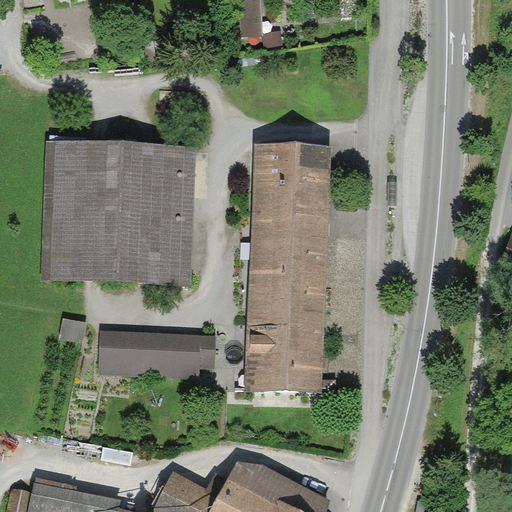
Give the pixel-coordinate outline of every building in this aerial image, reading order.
[(239,0),(240,38),(264,37),(262,0),(239,0)] [(281,34),(263,38),(265,48),(283,45),(281,34)] [(195,149),(49,144),(44,283),(190,288),(195,149)] [(331,152),(254,149),(247,394),(313,395),(313,398),(337,399),(337,380),(324,380),(327,271),(331,152)] [(511,238),(503,264),(511,266),(511,238)] [(84,321),(62,317),(58,339),(80,343),(84,321)] [(216,337),(102,333),(100,377),(201,381),(202,369),(215,369),(216,337)] [(327,511),(332,503),(263,467),(237,464),(227,482),(217,476),(207,494),(175,477),(155,511),(327,511)] [(118,511),(120,504),(75,494),(76,488),(38,480),(35,495),(30,511),(118,511)] [(30,511),(35,495),(12,490),(6,511),(30,511)]
